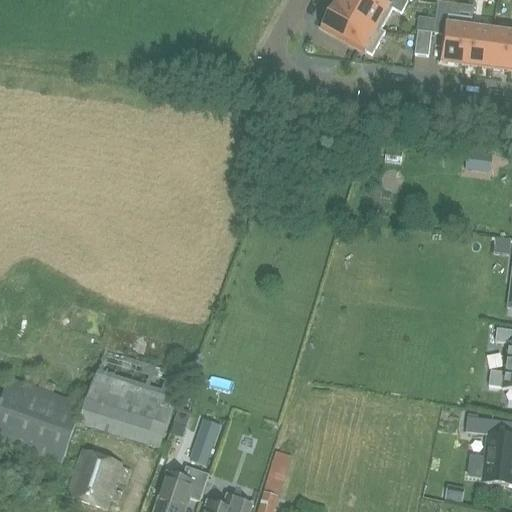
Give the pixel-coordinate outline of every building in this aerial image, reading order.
[(339,0),(335,7),(380,32),(381,31),(392,10),(401,15),(408,3),(402,0),(377,0),(376,0),(339,0)] [(433,35),(445,36),(448,17),(449,4),(437,3),(433,35)] [(381,31),(380,32),(335,7),(323,30),(372,57),(385,33),(381,31)] [(441,64),(465,67),(470,29),(471,29),(472,20),(448,17),(445,36),(441,64)] [(465,67),(488,70),(492,32),(471,29),(470,29),(465,67)] [(414,56),(428,58),(431,34),(417,32),(414,56)] [(510,73),(511,58),(511,34),(492,32),(488,70),(510,73)] [(491,157),(467,154),(465,168),(489,171),(491,157)] [(511,190),(511,177),(502,175),(500,188),(511,190)] [(493,255),(495,255),(508,257),(510,241),(495,239),(495,241),(493,255)] [(502,391),(511,392),(511,334),(496,332),(495,346),(508,347),(504,376),(490,374),(488,387),(502,389),(502,391)] [(104,351),(76,424),(158,450),(186,376),(104,351)] [(0,400),(0,442),(60,465),(82,404),(9,378),(0,400)] [(173,423),(186,428),(190,416),(177,412),(173,423)] [(511,438),(497,437),(499,423),(467,419),(465,434),(488,437),(485,460),(470,458),(468,477),(483,479),(483,483),(511,486),(511,438)] [(207,468),(221,427),(206,421),(191,462),(207,468)] [(105,510),(121,465),(82,452),(66,497),(105,510)] [(275,453),(257,511),(273,511),(277,498),(279,498),(291,458),(275,453)] [(164,477),(152,511),(181,511),(185,501),(197,504),(205,477),(182,470),(178,481),(164,477)] [(205,504),(202,511),(245,511),(248,505),(224,497),(221,509),(205,504)]
